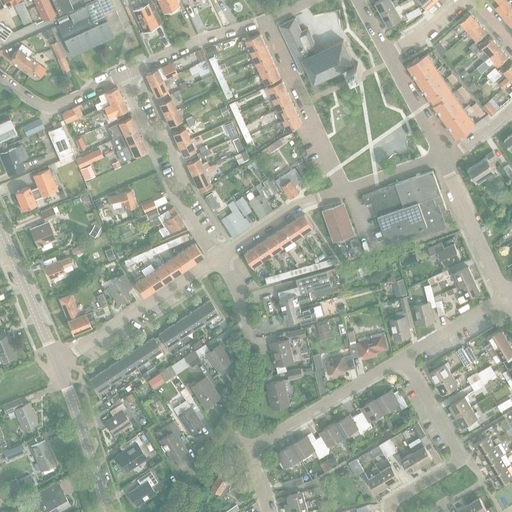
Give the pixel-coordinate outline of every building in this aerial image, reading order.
[(48,0),(34,0),(44,23),(56,17),(48,0)] [(92,45),(76,10),(73,12),(72,9),(73,9),(68,0),(51,0),(59,15),(68,11),(69,13),(71,19),(57,26),(71,55),(92,45)] [(76,10),(92,45),(113,35),(113,34),(124,29),(110,0),(91,0),(84,3),(86,6),(76,10)] [(158,25),(154,17),(160,14),(153,0),(141,0),(143,5),(133,10),(143,32),(158,25)] [(175,0),(158,0),(164,12),(178,5),(175,0)] [(381,14),(395,7),(398,5),(395,0),(393,0),(392,1),(391,0),(380,0),(375,3),(381,14)] [(435,0),(418,0),(426,8),(435,0)] [(503,17),(511,9),(511,6),(509,3),(511,0),(503,0),(495,7),(503,17)] [(395,7),(381,14),(387,26),(401,18),(395,7)] [(406,14),(409,20),(421,13),(419,7),(406,14)] [(511,9),(503,17),(511,26),(511,25),(511,9)] [(468,32),(479,23),(470,13),(460,22),(468,32)] [(295,17),(279,25),(301,72),(308,69),(314,83),(347,67),(352,77),(362,72),(358,62),(354,64),(343,39),(319,51),(308,27),(301,30),(295,17)] [(0,38),(4,41),(12,31),(0,22),(0,38)] [(479,23),(468,32),(476,41),(487,32),(479,23)] [(251,51),(265,44),(260,33),(246,40),(251,51)] [(490,56),(500,47),(492,38),(482,47),(490,56)] [(51,44),(57,59),(63,56),(57,41),(51,44)] [(438,41),(434,46),(442,55),(447,51),(438,41)] [(19,68),(28,56),(32,51),(21,43),(9,61),(19,68)] [(472,51),(477,47),(473,43),(468,47),(472,51)] [(256,61),(270,55),(265,44),(251,51),(256,61)] [(500,47),(490,56),(485,61),(489,65),(494,61),(498,66),(508,57),(500,47)] [(413,62),(408,66),(412,72),(419,82),(421,85),(423,89),(425,92),(427,94),(429,98),(431,97),(434,102),(435,104),(434,105),(445,121),(454,134),(456,137),(461,133),(463,135),(469,131),(467,129),(475,123),(474,123),(473,121),(469,115),(466,117),(460,110),(449,94),(452,91),(448,86),(445,88),(434,72),(429,64),(432,61),(427,53),(422,57),(419,58),(418,56),(416,57),(412,60),(412,61),(413,62)] [(261,72),(275,65),(270,55),(256,61),(261,72)] [(28,56),(19,68),(29,75),(32,71),(40,77),(45,69),(37,64),(38,63),(28,56)] [(213,68),(219,66),(214,56),(208,59),(213,68)] [(502,89),(511,81),(511,80),(511,64),(504,71),(507,76),(498,84),(502,89)] [(275,65),(261,72),(266,83),(280,77),(275,65)] [(218,79),(224,76),(219,66),(213,68),(218,79)] [(150,85),(170,76),(174,74),(172,69),(160,74),(157,68),(145,74),(150,85)] [(489,79),(498,71),(495,68),(486,75),(489,79)] [(498,71),(489,79),(493,83),(502,76),(498,71)] [(170,76),(150,85),(155,96),(168,90),(165,85),(172,82),(170,76)] [(223,90),(228,87),(224,76),(218,79),(223,90)] [(273,98),(287,91),(282,80),(267,86),(273,98)] [(173,93),(179,90),(176,85),(170,88),(173,93)] [(110,103),(122,98),(117,87),(105,92),(110,103)] [(228,87),(223,90),(227,99),(233,96),(228,87)] [(277,108),(292,102),(287,91),(273,98),(277,108)] [(122,98),(110,103),(115,115),(127,109),(122,98)] [(164,115),(176,109),(171,98),(159,103),(164,115)] [(483,106),(491,115),(500,107),(492,98),(483,106)] [(235,115),(240,113),(235,101),(229,104),(235,115)] [(282,119),(297,112),(292,102),(277,108),(282,119)] [(61,113),(66,123),(77,118),(72,108),(61,113)] [(89,113),(92,120),(101,116),(98,109),(89,113)] [(176,109),(164,115),(169,126),(181,120),(176,109)] [(193,113),(195,118),(203,114),(201,109),(193,113)] [(297,112),(282,119),(288,130),(302,123),(297,112)] [(239,126),(245,123),(240,113),(235,115),(239,126)] [(117,136),(136,128),(131,116),(107,127),(112,138),(117,136)] [(0,145),(2,144),(0,139),(0,138),(15,132),(9,119),(0,123),(0,145)] [(22,127),(26,135),(43,128),(39,119),(22,127)] [(244,137),(250,134),(245,123),(239,126),(244,137)] [(47,132),(59,159),(73,153),(61,126),(47,132)] [(128,145),(141,139),(136,128),(117,136),(122,147),(123,147),(128,145)] [(178,144),(190,139),(185,128),(172,133),(178,144)] [(250,134),(244,137),(249,146),(254,143),(250,134)] [(75,139),(80,151),(85,149),(83,145),(84,145),(81,137),(75,139)] [(233,139),(238,151),(243,148),(238,137),(233,139)] [(268,150),(270,153),(283,143),(279,138),(261,151),(263,153),(268,150)] [(128,158),(133,156),(146,150),(141,139),(128,145),(123,147),(126,155),(128,159),(128,158)] [(190,139),(178,144),(183,156),(195,150),(190,139)] [(206,143),(207,148),(217,144),(216,139),(206,143)] [(0,153),(0,157),(7,175),(24,169),(15,148),(0,153)] [(79,167),(103,156),(99,148),(83,156),(82,153),(75,156),(79,167)] [(476,181),(478,184),(486,179),(484,176),(495,169),(490,162),(497,158),(492,151),(485,156),(486,156),(467,169),(475,182),(476,181)] [(191,174),(209,166),(207,161),(202,164),(199,157),(186,163),(191,174)] [(209,166),(191,174),(196,185),(197,186),(199,191),(211,185),(206,173),(215,169),(213,164),(209,166)] [(503,167),(509,176),(511,173),(511,170),(508,164),(503,167)] [(36,204),(34,199),(57,190),(48,168),(32,175),(37,187),(30,190),(29,187),(15,192),(22,210),(36,204)] [(378,215),(441,193),(432,170),(362,195),(365,204),(373,201),(378,215)] [(299,192),(295,185),(303,180),(300,175),(292,180),(291,179),(282,185),(291,198),(299,192)] [(263,182),(272,195),(278,191),(270,178),(263,182)] [(265,199),(269,197),(260,183),(256,186),(261,193),(255,197),(252,192),(250,192),(247,193),(247,195),(250,200),(249,201),(260,218),(272,210),(265,199)] [(125,209),(135,206),(130,190),(109,196),(112,207),(123,204),(125,209)] [(441,193),(378,215),(386,239),(387,239),(390,247),(447,227),(442,213),(440,213),(436,204),(444,201),(441,193)] [(235,202),(244,215),(251,210),(243,197),(235,202)] [(141,205),(144,212),(156,207),(153,200),(141,205)] [(246,218),(244,219),(232,201),(228,204),(233,211),(221,219),(233,236),(250,224),(246,218)] [(355,232),(344,201),(323,209),(334,240),(355,232)] [(180,222),(182,220),(173,206),(159,215),(156,208),(145,213),(132,219),(135,227),(139,225),(138,224),(148,219),(149,222),(153,219),(156,225),(161,222),(163,226),(156,231),(160,237),(182,224),(180,222)] [(42,250),(52,246),(50,241),(55,238),(47,219),(55,216),(52,208),(41,213),(45,223),(29,229),(37,246),(40,245),(42,250)] [(294,220),(303,233),(313,227),(304,214),(294,220)] [(293,240),(303,233),(294,220),(284,227),(293,240)] [(88,233),(94,236),(100,228),(94,224),(88,233)] [(283,247),(293,240),(284,227),(274,233),(283,247)] [(273,253),(283,247),(274,233),(264,240),(273,253)] [(176,239),(178,243),(188,239),(186,234),(176,239)] [(167,248),(178,243),(176,239),(165,243),(167,248)] [(263,260),(273,253),(264,240),(254,247),(263,260)] [(454,244),(444,248),(441,242),(428,248),(432,258),(440,254),(444,264),(460,257),(454,244)] [(157,252),(167,248),(165,243),(155,248),(157,252)] [(184,249),(193,263),(203,256),(194,243),(184,249)] [(70,249),(73,255),(85,250),(82,244),(70,249)] [(253,267),(263,260),(254,247),(244,253),(253,267)] [(147,257),(157,252),(155,248),(145,252),(147,257)] [(183,269),(193,263),(184,249),(174,256),(183,269)] [(136,261),(147,257),(145,252),(134,256),(136,261)] [(415,252),(399,257),(402,265),(418,259),(415,252)] [(126,265),(136,261),(134,256),(124,261),(126,265)] [(173,276),(183,269),(174,256),(164,263),(173,276)] [(62,273),(73,269),(68,257),(60,261),(59,260),(45,266),(50,278),(58,275),(58,276),(63,275),(62,273)] [(330,259),(320,261),(317,257),(313,258),(316,263),(265,277),(267,283),(332,265),(330,259)] [(163,282),(173,276),(164,263),(154,269),(163,282)] [(460,284),(474,278),(468,266),(450,274),(456,286),(460,284)] [(153,289),(163,282),(154,269),(144,276),(153,289)] [(427,279),(430,284),(449,275),(446,270),(433,276),(427,279)] [(283,312),(300,307),(299,303),(311,300),(309,291),(331,285),(327,271),(296,279),(297,286),(278,292),(280,299),(283,312)] [(107,287),(118,303),(131,295),(128,290),(132,287),(124,274),(119,277),(120,279),(107,287)] [(143,296),(153,289),(144,276),(134,283),(143,296)] [(474,278),(460,284),(464,294),(457,297),(460,303),(467,299),(466,296),(479,290),(474,278)] [(397,295),(406,292),(402,279),(393,281),(397,295)] [(428,301),(429,301),(415,305),(420,323),(434,320),(432,312),(438,312),(429,282),(424,284),(428,301)] [(97,296),(101,307),(108,305),(103,293),(97,296)] [(85,313),(79,315),(71,294),(59,299),(68,320),(73,334),(91,326),(89,321),(95,318),(92,312),(93,312),(93,311),(92,308),(84,311),(85,313)] [(400,297),(403,311),(409,310),(406,296),(400,297)] [(196,308),(205,322),(218,313),(209,300),(196,308)] [(435,301),(438,312),(439,315),(445,313),(441,300),(435,301)] [(313,306),(315,313),(322,312),(320,304),(313,306)] [(317,320),(315,313),(313,306),(301,310),(300,307),(283,312),(286,322),(299,318),(300,324),(317,320)] [(192,330),(205,322),(196,308),(183,317),(192,330)] [(390,319),(395,338),(409,335),(405,316),(390,319)] [(180,338),(192,330),(183,317),(171,325),(180,338)] [(316,322),(322,339),(332,336),(326,319),(316,322)] [(167,347),(180,338),(171,325),(158,334),(159,335),(162,340),(167,347)] [(288,331),(290,339),(305,335),(304,328),(288,331)] [(487,352),(507,340),(500,328),(487,336),(491,342),(484,346),(487,352)] [(352,357),(362,354),(363,358),(376,355),(375,351),(387,348),(383,332),(359,338),(360,342),(356,343),(353,330),(347,331),(350,344),(349,345),(351,355),(352,357)] [(157,343),(162,340),(159,335),(153,338),(157,343)] [(6,336),(0,338),(0,360),(0,362),(14,356),(6,336)] [(157,343),(153,338),(153,337),(140,346),(148,359),(161,350),(157,343)] [(270,343),(275,365),(293,361),(288,339),(270,343)] [(511,348),(507,340),(487,352),(489,351),(496,362),(501,359),(501,360),(511,353),(511,348)] [(195,350),(199,357),(205,353),(216,369),(229,360),(219,344),(209,350),(205,344),(195,350)] [(136,367),(148,359),(140,346),(127,354),(136,367)] [(463,349),(471,362),(476,358),(469,346),(463,349)] [(471,362),(463,349),(462,347),(455,351),(464,365),(471,362)] [(201,360),(199,357),(195,350),(194,350),(184,357),(190,367),(201,360)] [(351,355),(341,357),(340,353),(328,356),(329,360),(325,361),(328,374),(332,373),(333,376),(345,374),(344,370),(355,367),(352,357),(351,355)] [(123,376),(136,367),(127,354),(114,362),(123,376)] [(111,384),(123,376),(114,362),(102,371),(111,384)] [(435,383),(451,373),(448,368),(450,367),(447,362),(429,372),(433,379),(432,379),(435,383)] [(159,372),(166,382),(177,375),(170,365),(159,372)] [(509,383),(511,381),(511,365),(503,372),(509,383)] [(481,378),(493,371),(490,366),(477,373),(481,378)] [(287,371),(289,379),(301,376),(299,368),(287,371)] [(97,393),(111,384),(102,371),(89,379),(97,393)] [(481,378),(484,384),(496,376),(493,371),(481,378)] [(481,378),(477,373),(477,372),(466,378),(470,384),(481,378)] [(451,373),(435,383),(437,387),(438,387),(442,393),(459,383),(456,378),(454,379),(451,373)] [(191,386),(204,406),(218,397),(205,377),(191,386)] [(484,385),(484,384),(481,378),(470,384),(474,391),(484,385)] [(266,383),(272,408),(289,404),(283,379),(266,383)] [(179,391),(187,402),(192,399),(185,387),(179,391)] [(376,398),(384,412),(398,403),(401,409),(407,405),(398,389),(389,394),(387,391),(376,398)] [(454,416),(471,407),(467,401),(469,400),(466,395),(449,405),(453,411),(451,412),(454,416)] [(28,402),(23,404),(20,397),(2,405),(5,412),(14,409),(23,430),(37,423),(28,402)] [(369,421),(384,412),(376,398),(363,406),(365,409),(357,414),(366,430),(372,426),(369,421)] [(497,406),(500,411),(511,404),(511,403),(509,398),(497,406)] [(105,422),(113,435),(130,423),(122,411),(125,409),(122,403),(109,411),(113,417),(105,422)] [(177,415),(190,434),(203,425),(190,407),(177,415)] [(471,407),(454,416),(456,421),(458,420),(462,426),(465,424),(469,430),(479,424),(475,418),(479,416),(476,411),(474,412),(471,407)] [(360,433),(366,430),(357,414),(348,419),(346,416),(334,423),(342,437),(357,428),(360,433)] [(159,438),(173,459),(186,450),(176,435),(181,432),(173,420),(164,426),(168,432),(159,438)] [(412,425),(419,437),(424,434),(417,422),(412,425)] [(509,437),(511,434),(511,429),(508,422),(503,426),(509,437)] [(328,445),(342,437),(334,423),(322,430),(324,433),(316,438),(325,454),(331,451),(328,445)] [(116,456),(126,471),(146,458),(138,447),(142,444),(136,435),(118,447),(122,452),(116,456)] [(479,454),(494,446),(487,435),(473,444),(479,454)] [(494,439),(496,444),(503,440),(500,435),(494,439)] [(325,454),(316,438),(310,441),(308,438),(305,440),(303,437),(291,444),(299,458),(314,449),(319,457),(325,454)] [(384,442),(391,454),(397,451),(389,438),(384,442)] [(31,446),(41,470),(55,464),(45,440),(31,446)] [(410,448),(413,452),(420,465),(432,458),(424,445),(421,441),(410,448)] [(386,457),(391,454),(384,442),(378,445),(386,457)] [(284,467),(299,458),(291,444),(279,451),(280,455),(278,456),(284,467)] [(22,445),(3,453),(7,461),(26,452),(22,445)] [(485,464),(500,456),(494,446),(479,454),(485,464)] [(409,472),(420,465),(413,452),(401,459),(409,472)] [(491,475),(506,466),(505,466),(511,463),(505,453),(500,456),(485,464),(491,475)] [(348,463),(355,475),(363,470),(356,458),(348,463)] [(379,472),(387,484),(398,478),(391,465),(379,472)] [(387,484),(379,472),(376,466),(371,469),(375,474),(368,478),(375,491),(387,484)] [(506,466),(491,475),(498,485),(511,477),(506,466)] [(128,493),(137,506),(155,494),(146,481),(153,477),(149,471),(136,480),(140,485),(128,493)] [(217,496),(221,499),(231,483),(218,475),(210,488),(219,493),(217,496)] [(284,481),(285,487),(303,482),(301,476),(284,481)] [(57,511),(59,511),(57,509),(68,503),(58,484),(38,496),(46,511),(57,511)] [(285,507),(305,502),(302,491),(287,496),(288,501),(284,503),(285,507)] [(467,504),(471,511),(496,511),(493,505),(487,508),(488,509),(486,510),(478,497),(467,504)] [(291,511),(305,511),(307,511),(305,502),(285,507),(286,511),(291,510),(291,511)]
